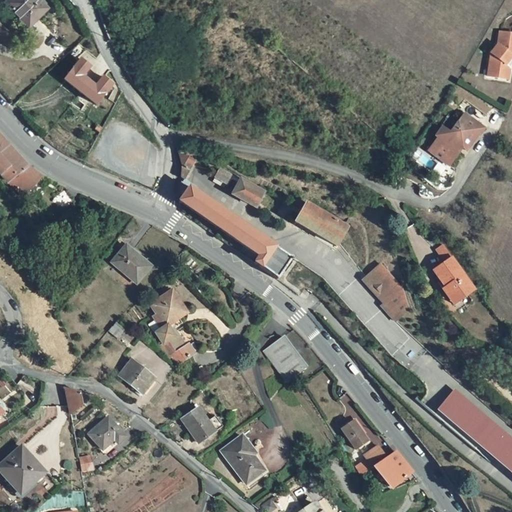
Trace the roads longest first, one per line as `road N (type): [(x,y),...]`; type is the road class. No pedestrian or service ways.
road 1 (secondary): [(157,212),(297,314),(456,511)]
road 2 (residential): [(249,511),(98,387),(0,362)]
road 3 (residential): [(93,19),(172,163),(157,212)]
road 4 (secondary): [(0,114),(58,167),(157,212)]
road 5 (unknown): [(297,314),(268,327),(258,353),(284,428),(279,463)]
